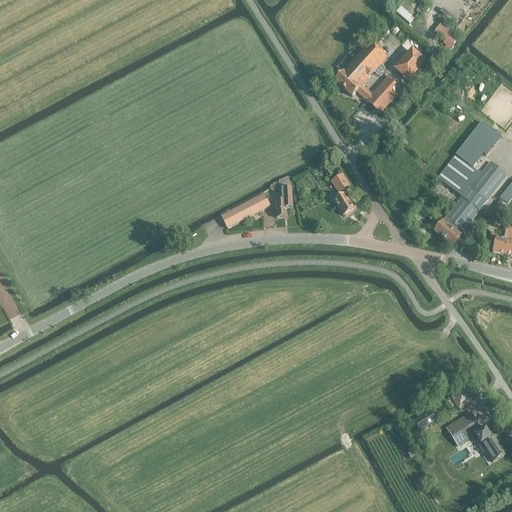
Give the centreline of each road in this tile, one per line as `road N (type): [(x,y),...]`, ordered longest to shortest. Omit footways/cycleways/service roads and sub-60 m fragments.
road 1 (tertiary): [(0,349),(150,269),(200,252),(283,239),(363,242)]
road 2 (unclassified): [(375,204),(248,0)]
road 3 (track): [(439,0),(431,65),(348,157)]
